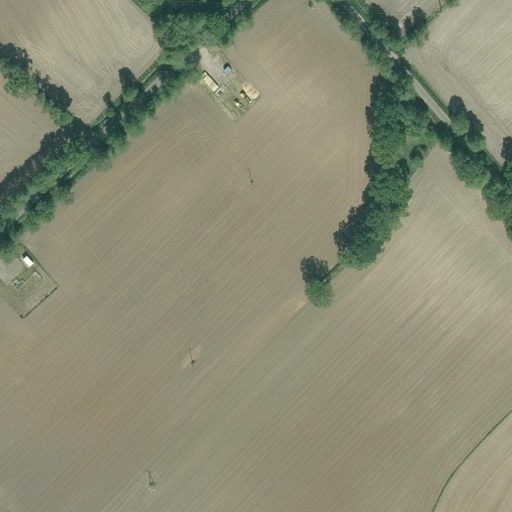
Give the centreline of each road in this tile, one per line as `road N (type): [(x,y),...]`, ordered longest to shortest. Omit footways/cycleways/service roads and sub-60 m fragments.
road 1 (unclassified): [(0,233),(246,0)]
road 2 (unclassified): [(342,0),(511,196)]
